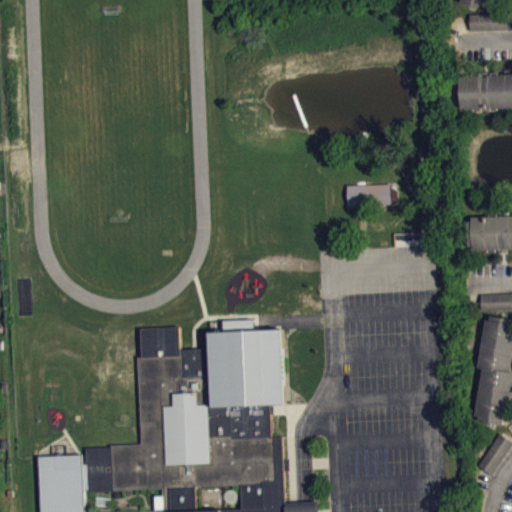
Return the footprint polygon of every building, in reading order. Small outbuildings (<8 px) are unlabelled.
[(461,0),(460,9),(492,15),(495,0),(461,0)] [(469,13),(470,29),(510,28),(509,12),(469,13)] [(472,37),(511,36),(510,20),(471,21),(472,37)] [(511,105),(462,108),(461,76),(483,75),(483,76),(489,76),(489,74),(511,72),(511,105)] [(349,212),(399,211),(398,197),(393,197),(393,191),(349,191),(349,212)] [(467,220),(469,247),(473,247),(473,250),(497,248),(497,251),(508,251),(508,247),(511,247),(511,213),(472,216),(472,220),(467,220)] [(511,292),(481,293),(482,309),(511,308),(511,292)] [(479,420),(504,423),(505,419),(508,419),(511,398),(511,318),(491,315),(491,319),(486,319),(479,365),(484,367),(476,414),(480,415),(479,420)] [(283,436),(286,511),(155,511),(156,495),(163,495),(163,488),(89,494),(89,489),(87,462),(86,446),(112,445),(112,444),(143,443),(138,356),(143,355),(142,328),(180,326),(181,347),(195,346),(210,345),(210,332),(256,329),(282,328),(287,403),(271,403),(273,436),(283,436)] [(479,464),(492,472),(511,443),(511,441),(500,433),(479,464)] [(39,455),(41,511),(86,511),(85,489),(89,489),(87,462),(83,462),(83,453),(80,454),(39,455)]
